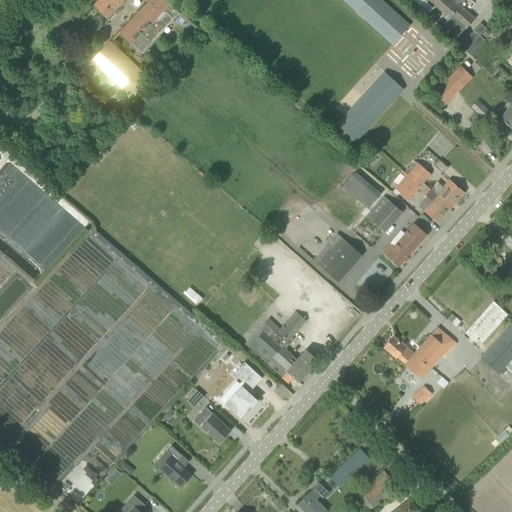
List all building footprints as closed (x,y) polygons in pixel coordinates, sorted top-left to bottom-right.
[(99,0),(94,6),(107,19),(125,0),(146,0),(148,2),(149,0),(99,0)] [(142,53),(172,22),(172,23),(178,17),(161,0),(151,0),(120,32),(133,45),(142,53)] [(410,25),(381,0),(342,0),(392,45),(410,25)] [(425,0),(447,20),(445,22),(459,35),(466,28),(475,19),(460,6),(464,1),(462,0),(425,0)] [(471,55),(485,40),(480,36),(487,29),(481,23),(474,31),(460,45),(463,48),(471,55)] [(487,29),(480,36),(485,40),(491,33),(487,29)] [(90,62),(126,96),(145,76),(127,58),(120,52),(110,42),(90,62)] [(502,63),(511,70),(511,52),(502,63)] [(461,66),(428,99),(440,111),(473,78),(461,66)] [(404,93),(385,75),(338,128),(358,145),(404,93)] [(477,101),(471,108),(487,122),(493,114),(477,101)] [(511,105),(500,119),(511,129),(511,105)] [(135,129),(140,125),(135,120),(131,125),(135,129)] [(363,149),(358,154),(362,158),(367,152),(363,149)] [(444,173),(448,168),(439,160),(434,165),(444,173)] [(408,175),(421,186),(430,176),(418,165),(408,175)] [(381,194),(368,183),(355,172),(342,188),(368,210),(372,205),(381,194)] [(421,186),(408,175),(396,189),(408,200),(421,186)] [(448,180),(442,187),(437,182),(431,189),(452,207),(464,193),(448,180)] [(452,207),(431,189),(431,190),(428,188),(422,196),(425,199),(419,205),(420,207),(438,223),(452,207)] [(384,196),(367,216),(385,232),(402,213),(384,196)] [(383,252),(384,253),(399,267),(427,235),(414,224),(394,247),(390,244),(383,252)] [(362,256),(339,236),(316,263),(339,283),(362,256)] [(493,301),(463,335),(480,351),(506,322),(510,326),(480,357),(499,375),(506,368),(511,361),(511,318),(511,317),(493,301)] [(250,347),(267,363),(283,376),(287,371),(294,378),(299,382),(319,361),(306,351),(298,360),(286,350),(291,344),(290,343),(293,340),(291,338),(305,322),(295,312),(280,329),(276,333),(274,331),(268,326),(250,347)] [(452,315),(447,320),(451,323),(456,318),(452,315)] [(443,359),(456,345),(438,329),(415,354),(410,360),(405,365),(404,365),(421,380),(442,357),(443,359)] [(405,365),(410,360),(415,354),(406,346),(406,347),(393,337),(385,347),(396,359),(397,358),(405,365)] [(263,377),(245,360),(235,372),(243,380),(246,382),(243,385),(243,384),(226,403),(234,410),(242,417),(248,409),(251,405),(253,406),(259,399),(254,394),(257,391),(253,388),(263,377)] [(203,379),(198,384),(217,401),(226,391),(213,379),(208,384),(203,379)] [(281,397),(288,390),(283,386),(276,393),(281,397)] [(420,405),(427,398),(431,394),(424,386),(412,398),(420,405)] [(189,396),(198,404),(204,397),(196,389),(189,396)] [(194,420),(219,443),(231,430),(206,407),(194,420)] [(168,412),(163,417),(168,421),(172,415),(168,412)] [(494,439),(495,440),(499,444),(500,445),(501,445),(510,436),(509,435),(504,430),(494,439)] [(160,468),(170,476),(169,477),(173,480),(174,479),(180,486),(191,474),(184,467),(182,466),(188,460),(171,445),(165,451),(171,456),(160,468)] [(360,449),(352,456),(328,478),(337,488),(369,459),(360,449)] [(125,471),(130,466),(123,461),(119,466),(125,471)] [(122,474),(116,468),(110,475),(115,480),(122,474)] [(354,494),(367,511),(369,511),(398,490),(384,471),(354,494)] [(323,499),(329,493),(319,483),(298,504),(305,511),(324,511),(327,510),(317,500),(320,496),(323,499)] [(130,511),(129,511),(140,511),(145,505),(134,495),(124,507),(130,511)] [(416,511),(419,511),(409,499),(392,511),(416,511)]
